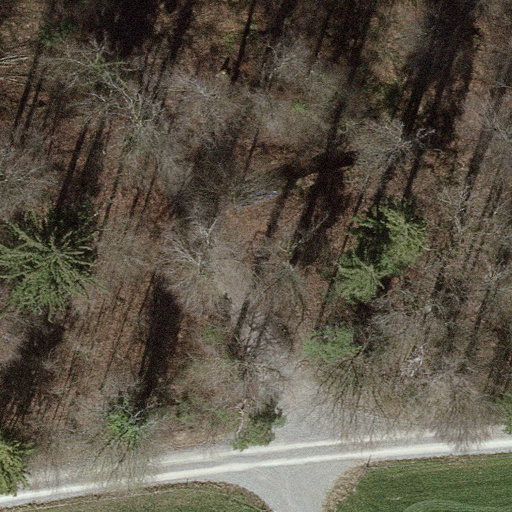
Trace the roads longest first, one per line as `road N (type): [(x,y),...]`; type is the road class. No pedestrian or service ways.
road 1 (track): [(107,0),(298,462),(311,511)]
road 2 (track): [(0,504),(511,442)]
